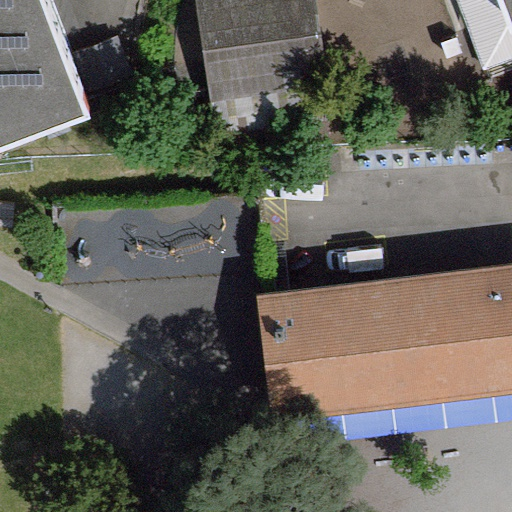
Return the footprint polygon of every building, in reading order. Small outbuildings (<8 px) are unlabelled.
[(511,0),(0,0),(0,132),(92,98),(55,0),(508,0),(511,9),(511,0)] [(323,0),(201,0),(219,133),(339,117),(323,0)] [(511,9),(508,0),(461,0),(487,66),(511,57),(511,9)] [(197,225),(199,266),(256,264),(253,189),(148,193),(150,227),(197,225)] [(511,275),(272,303),(283,391),(511,363),(511,275)]
